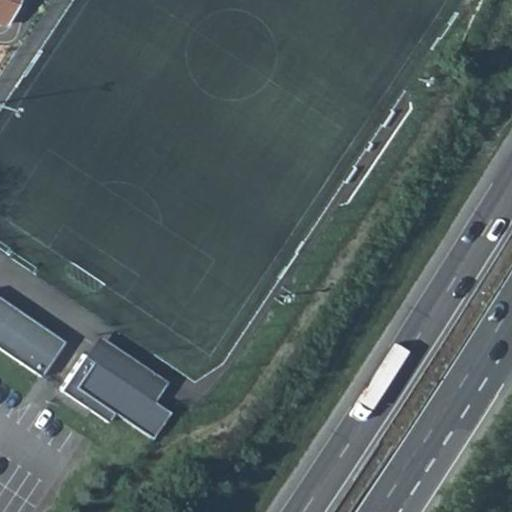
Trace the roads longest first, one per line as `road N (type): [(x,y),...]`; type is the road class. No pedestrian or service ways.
road 1 (trunk): [(511,186),(302,511)]
road 2 (trunk): [(394,486),(511,304)]
